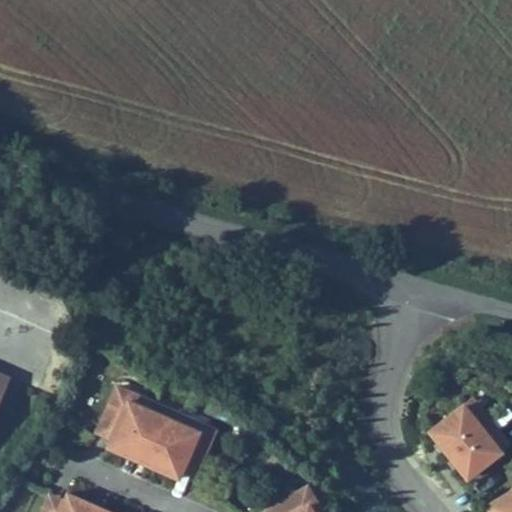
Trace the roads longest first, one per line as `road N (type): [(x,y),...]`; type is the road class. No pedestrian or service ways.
road 1 (tertiary): [(417,288),(0,175)]
road 2 (residential): [(430,511),(379,433),(387,367),(417,288)]
road 3 (residential): [(74,460),(184,511)]
